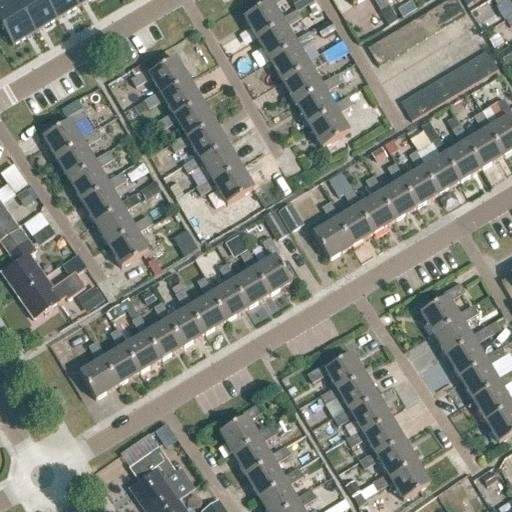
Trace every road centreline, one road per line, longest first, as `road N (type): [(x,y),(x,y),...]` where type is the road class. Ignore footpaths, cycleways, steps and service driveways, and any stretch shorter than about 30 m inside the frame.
road 1 (residential): [(168,406),(511,197)]
road 2 (residential): [(116,306),(0,119)]
road 3 (residential): [(0,99),(173,0)]
road 4 (residential): [(185,0),(278,153)]
road 5 (residential): [(42,480),(168,406)]
road 6 (residential): [(232,511),(168,406)]
